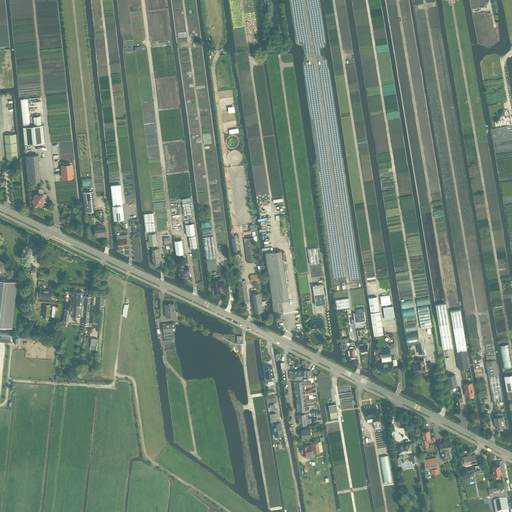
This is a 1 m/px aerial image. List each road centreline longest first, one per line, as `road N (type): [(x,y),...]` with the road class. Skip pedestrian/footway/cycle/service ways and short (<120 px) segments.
road 1 (tertiary): [(287,344),(0,207)]
road 2 (tertiary): [(511,456),(287,344)]
road 3 (track): [(277,243),(242,0)]
road 4 (track): [(214,228),(185,0)]
road 5 (track): [(99,207),(73,0)]
road 6 (track): [(125,204),(100,0)]
road 7 (track): [(48,143),(33,0)]
